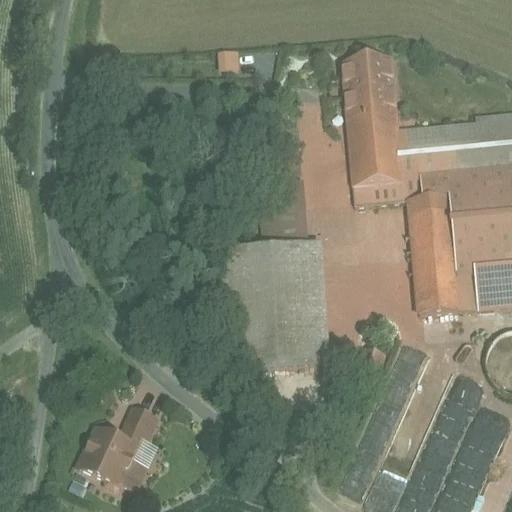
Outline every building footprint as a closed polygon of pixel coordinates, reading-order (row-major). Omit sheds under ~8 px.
[(216,77),(238,76),(238,56),(216,56),(216,77)] [(403,189),(402,183),(398,127),(393,62),(338,66),(347,193),(403,189)] [(402,183),(418,182),(511,174),(511,118),(398,127),(402,183)] [(449,203),(455,282),(511,277),(511,174),(418,182),(420,205),(449,203)] [(305,229),(302,187),(278,188),(280,208),(297,207),(298,229),(305,229)] [(455,282),(449,203),(420,205),(404,207),(408,256),(413,320),(457,317),(455,282)] [(330,375),(320,251),(262,255),(217,259),(226,382),(249,381),(330,375)] [(413,320),(408,256),(374,258),(379,323),(413,320)] [(511,339),(503,342),(494,350),(488,361),(487,373),(490,385),(498,394),(508,400),(511,400),(511,339)] [(363,511),(429,511),(440,485),(416,476),(433,428),(404,417),(424,361),(400,352),(346,499),(366,506),(363,511)] [(379,383),(385,361),(361,355),(355,377),(379,383)] [(150,425),(131,415),(120,435),(140,445),(150,425)] [(109,494),(130,452),(93,434),(72,475),(109,494)]
